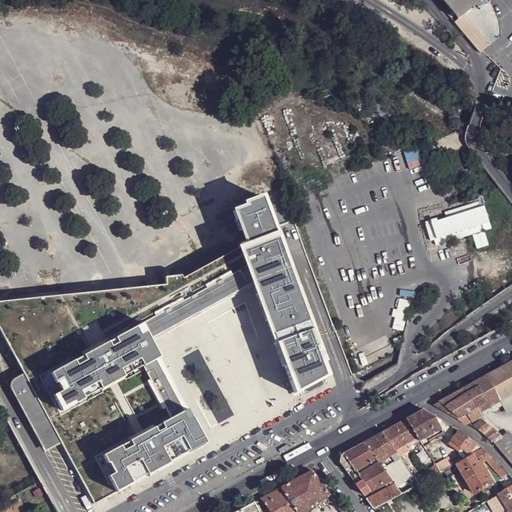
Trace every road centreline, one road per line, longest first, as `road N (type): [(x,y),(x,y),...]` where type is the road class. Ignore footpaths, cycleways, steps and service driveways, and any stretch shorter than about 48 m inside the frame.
road 1 (tertiary): [(201,511),(319,448)]
road 2 (residential): [(511,469),(412,397)]
